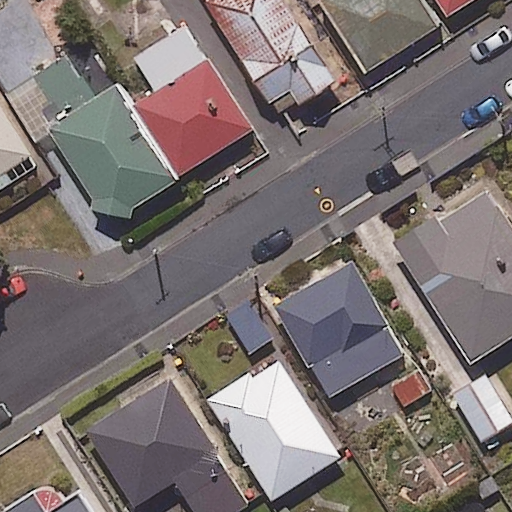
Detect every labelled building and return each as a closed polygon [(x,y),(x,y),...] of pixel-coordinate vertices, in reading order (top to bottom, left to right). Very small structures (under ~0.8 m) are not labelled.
[(210,0),(276,99),(303,98),(340,74),(290,0),(210,0)] [(442,20),(428,0),(328,0),(370,66),(442,20)] [(444,0),(452,10),(467,0),(444,0)] [(256,123),(190,20),(135,55),(156,89),(142,98),(186,168),(256,123)] [(96,95),(69,52),(10,90),(40,136),(55,126),(107,206),(125,210),(181,174),(120,79),(96,95)] [(0,186),(41,161),(0,95),(0,186)] [(439,205),(396,234),(477,357),(511,333),(511,213),(494,186),(467,204),(447,217),(439,205)] [(407,351),(357,257),(277,300),(327,394),(407,351)] [(255,288),(226,306),(254,353),(283,335),(255,288)] [(343,453),(282,353),(213,395),(274,495),(343,453)] [(233,511),(252,501),(176,372),(91,422),(136,500),(177,476),(198,511),(233,511)] [(511,421),(511,411),(491,372),(457,390),(483,437),(511,421)] [(54,511),(38,486),(2,509),(3,511),(96,511),(85,493),(54,511)]
